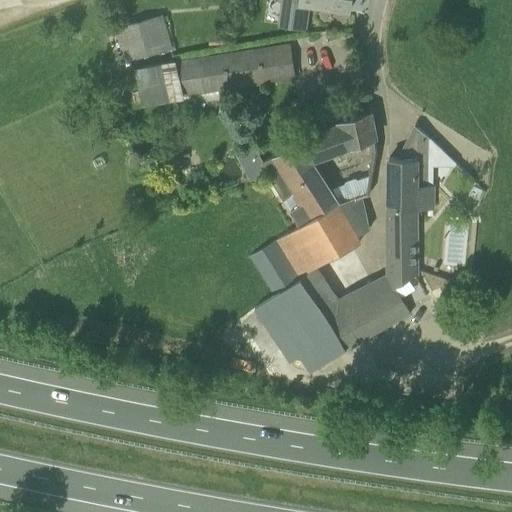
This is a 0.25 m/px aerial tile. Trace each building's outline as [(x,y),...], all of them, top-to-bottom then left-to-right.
[(305,29),(309,5),(350,11),(350,9),(351,0),(288,0),(295,1),(291,26),(305,29)] [(118,28),(126,58),(171,45),(162,15),(118,28)] [(178,60),(184,93),(294,76),(289,43),(178,60)] [(178,59),(135,67),(142,104),(185,96),(184,93),(178,60),(178,59)] [(301,222),(338,203),(350,199),(363,195),(370,193),(373,173),(358,179),(355,177),(346,181),(344,183),(332,188),(316,162),(353,148),(352,147),(375,139),(372,113),(348,116),(291,146),(261,162),(283,200),(284,199),(290,210),(289,210),(298,224),(301,222)] [(432,209),(433,185),(431,185),(432,140),(416,125),(400,157),(388,157),(389,275),(388,275),(395,287),(415,275),(416,209),(432,209)] [(172,200),(181,186),(166,177),(158,191),(172,200)] [(290,230),(274,240),(297,282),(319,269),(316,265),(330,257),(361,240),(358,235),(372,227),(363,195),(350,199),(338,203),(301,222),(298,224),(298,225),(290,230)] [(274,295),(297,282),(274,240),(249,256),(274,295)] [(395,287),(388,275),(352,292),(339,298),(319,269),(297,282),(323,327),(395,287)] [(345,350),(411,312),(395,287),(323,327),(330,339),(338,354),(345,350)] [(338,354),(330,339),(305,354),(313,368),(338,354)]
